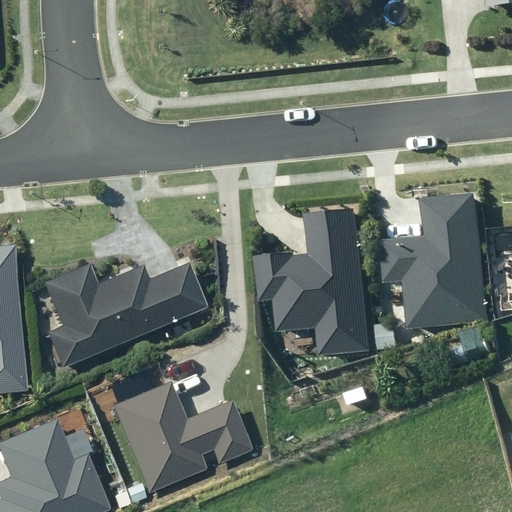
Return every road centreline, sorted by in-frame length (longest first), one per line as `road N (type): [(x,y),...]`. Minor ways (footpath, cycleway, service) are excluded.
road 1 (residential): [(95,153),(511,108)]
road 2 (residential): [(77,0),(95,153)]
